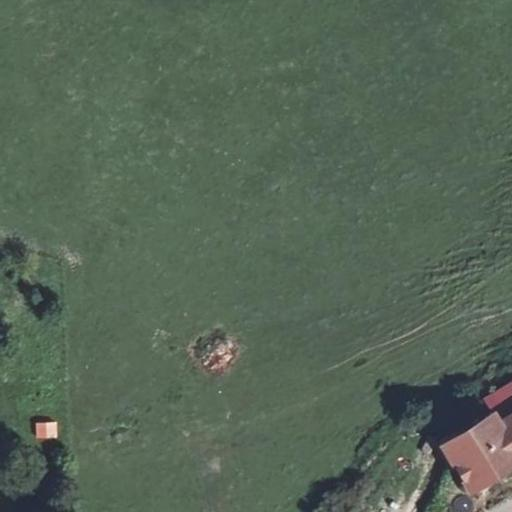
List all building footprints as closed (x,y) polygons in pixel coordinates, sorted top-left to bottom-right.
[(511,408),(497,417),(492,408),(455,429),(462,442),(449,449),(463,473),(483,461),(486,466),(511,451),(511,408)] [(35,421),(36,438),(57,437),(56,421),(35,421)] [(442,437),(449,449),(462,442),(455,429),(442,437)] [(123,433),(93,438),(95,451),(125,445),(123,433)] [(95,457),(96,470),(134,467),(132,454),(95,457)] [(466,478),(486,466),(483,461),(463,473),(466,478)]
